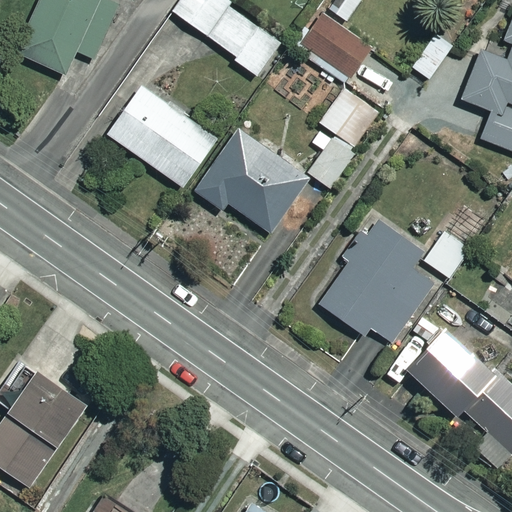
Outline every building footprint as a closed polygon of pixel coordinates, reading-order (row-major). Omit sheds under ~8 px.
[(124,2),(120,0),(45,0),(20,60),(68,80),(78,54),(99,63),(124,2)] [(226,0),(225,0),(185,0),(174,16),(262,79),(284,48),(224,4),(226,0)] [(363,3),(358,0),(339,0),(331,13),(349,25),(363,3)] [(373,49),(323,18),(304,49),(353,80),(373,49)] [(511,32),(500,62),(484,56),(464,105),(494,117),(483,142),(511,154),(511,32)] [(456,45),(440,33),(415,71),(431,82),(456,45)] [(221,143),(146,91),(111,140),(187,193),(221,143)] [(376,112),(347,92),(322,126),(351,147),(376,112)] [(311,183),(241,134),(198,197),(224,215),(229,207),(273,238),(311,183)] [(355,160),(334,145),(311,177),(333,192),(355,160)] [(371,332),(394,348),(443,277),(452,283),(475,251),(446,231),(428,258),(374,220),(345,262),(352,267),(322,310),(366,340),(371,332)] [(511,464),(511,389),(449,335),(411,378),(463,423),(467,417),(492,438),(478,454),(503,475),(511,464)] [(90,415),(22,366),(0,396),(0,407),(12,416),(0,432),(0,470),(32,494),(90,415)]
